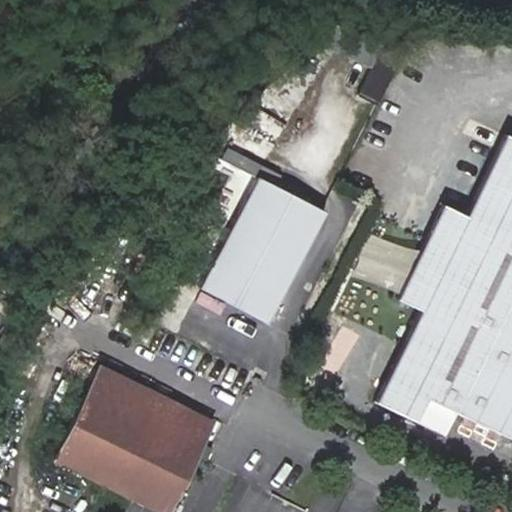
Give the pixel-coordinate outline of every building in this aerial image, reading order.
[(323,43),(373,66),(360,93),(381,103),(405,55),(334,21),(323,43)] [(511,138),(506,136),(466,219),(441,207),(397,299),(421,310),(375,407),(408,423),(419,401),(511,444),(511,138)] [(0,231),(1,232),(9,215),(0,210),(0,198),(16,168),(0,160),(0,231)] [(324,212),(258,178),(199,288),(266,323),(324,212)] [(52,463),(161,511),(167,511),(188,469),(196,473),(206,451),(198,447),(199,445),(109,402),(121,377),(97,367),(52,463)] [(109,402),(199,445),(212,418),(121,377),(109,402)]
